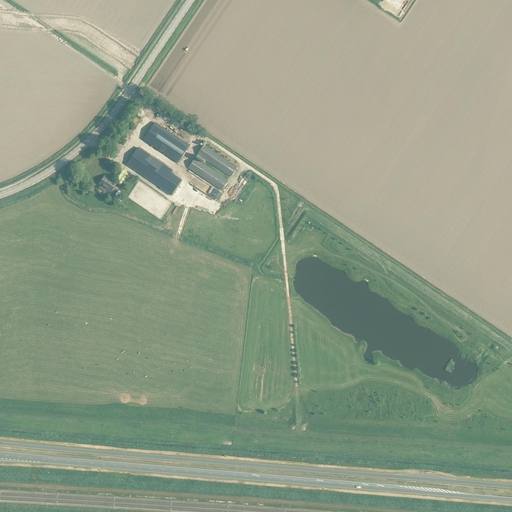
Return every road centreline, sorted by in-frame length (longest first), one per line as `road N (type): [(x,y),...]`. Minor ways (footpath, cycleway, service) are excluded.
road 1 (trunk): [(0,456),(511,500)]
road 2 (trunk): [(511,486),(0,443)]
road 3 (track): [(0,484),(405,511)]
road 4 (track): [(197,142),(213,143),(275,187),(295,381)]
road 5 (secondary): [(0,195),(88,140),(188,0)]
